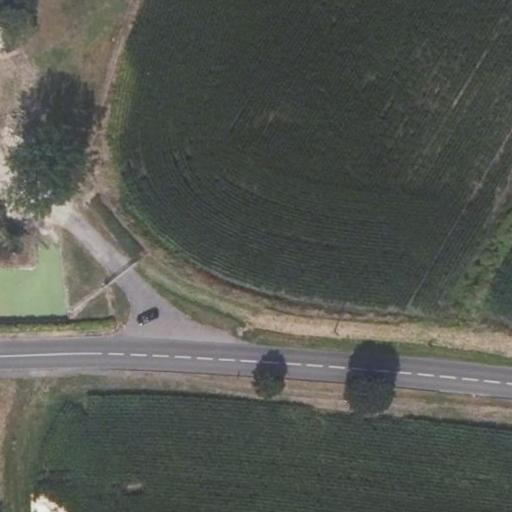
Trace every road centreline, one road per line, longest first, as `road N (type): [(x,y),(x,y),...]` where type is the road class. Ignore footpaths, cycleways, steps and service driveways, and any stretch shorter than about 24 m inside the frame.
road 1 (tertiary): [(511,386),(160,355),(0,358)]
road 2 (unknown): [(10,191),(160,355)]
